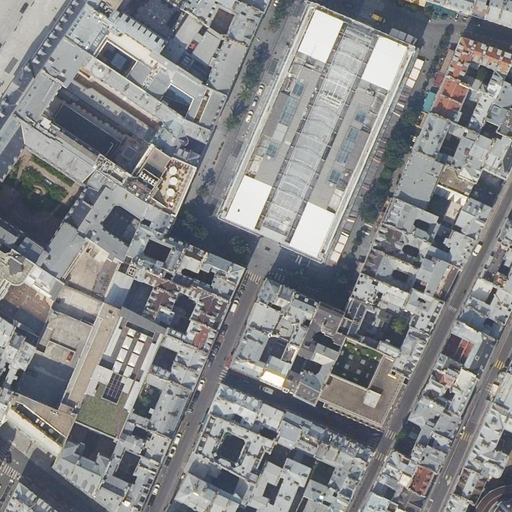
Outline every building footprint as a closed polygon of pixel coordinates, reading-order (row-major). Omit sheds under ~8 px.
[(158,54),(113,24),(78,0),(74,0),(63,16),(53,31),(88,55),(95,60),(96,61),(126,81),(175,114),(196,81),(158,54)] [(78,0),(113,24),(158,54),(165,42),(157,36),(157,37),(130,18),(129,17),(123,13),(131,0),(135,0),(141,3),(144,3),(145,0),(78,0)] [(167,0),(185,12),(221,36),(221,37),(247,49),(254,33),(262,14),(231,0),(167,0)] [(231,0),(262,14),(268,0),(231,0)] [(450,8),(469,15),(473,0),(445,0),(443,6),(450,8)] [(489,0),(473,0),(469,15),(475,17),(483,19),(489,0)] [(511,0),(489,0),(483,19),(495,23),(510,28),(511,22),(511,0)] [(302,253),(324,262),(334,240),(344,216),(342,215),(346,206),(361,171),(365,162),(373,143),(388,108),(393,97),(395,98),(406,72),(415,51),(398,44),(396,42),(390,39),(387,39),(372,33),(360,27),(351,24),(349,23),(346,22),(334,17),(333,15),(327,12),(325,12),(307,5),(296,28),(299,29),(295,38),(282,69),(265,109),(246,151),(228,194),(225,192),(216,215),(228,221),(247,229),(259,234),(269,238),(281,243),(285,245),(302,253)] [(237,71),(247,49),(221,37),(221,36),(185,12),(165,42),(158,54),(196,81),(200,83),(199,85),(226,97),(237,71)] [(48,39),(44,45),(31,63),(29,62),(29,63),(31,64),(66,88),(130,131),(169,157),(195,169),(208,138),(211,132),(186,121),(175,114),(126,81),(96,61),(95,60),(88,55),(53,31),(48,39)] [(511,60),(511,55),(487,47),(461,38),(453,57),(445,76),(494,98),(502,82),(511,60)] [(511,60),(502,82),(511,86),(511,60)] [(5,98),(0,105),(0,106),(97,173),(106,160),(109,162),(130,131),(29,63),(23,71),(22,71),(12,86),(4,98),(5,98)] [(482,126),(494,98),(445,76),(436,97),(429,114),(478,135),(482,126)] [(217,117),(226,97),(199,85),(200,83),(196,81),(175,114),(186,121),(211,132),(217,117)] [(511,86),(502,82),(494,98),(482,126),(511,140),(511,108),(509,107),(511,99),(511,86)] [(0,110),(0,242),(62,284),(83,253),(82,252),(89,241),(110,255),(108,259),(112,262),(114,258),(121,262),(103,303),(120,310),(121,307),(130,311),(146,272),(122,262),(147,207),(97,173),(0,106),(0,107),(1,109),(0,110)] [(460,172),(478,135),(429,114),(421,131),(412,151),(460,172)] [(511,169),(511,167),(511,140),(482,126),(478,135),(460,172),(459,176),(475,183),(481,168),(507,179),(511,169)] [(169,157),(130,131),(109,162),(106,160),(97,173),(147,207),(174,217),(185,193),(195,169),(169,157)] [(402,175),(392,198),(423,212),(431,195),(461,209),(452,230),(476,242),(487,219),(491,210),(468,198),(475,183),(459,176),(460,172),(412,151),(402,175)] [(437,217),(423,212),(392,198),(387,211),(381,224),(430,245),(438,225),(434,223),(437,217)] [(186,245),(177,241),(166,236),(174,217),(147,207),(122,262),(146,272),(156,277),(158,273),(163,275),(162,279),(169,282),(186,245)] [(511,221),(507,219),(498,238),(511,244),(511,221)] [(425,254),(430,245),(381,224),(376,235),(371,249),(419,270),(425,254)] [(425,254),(457,268),(462,270),(469,256),(476,242),(452,230),(438,225),(430,245),(425,254)] [(481,271),(477,279),(492,286),(494,287),(511,295),(511,244),(498,238),(494,246),(487,259),(481,271)] [(0,311),(20,325),(18,328),(40,338),(45,324),(22,309),(20,311),(2,299),(11,285),(13,285),(15,286),(17,286),(20,285),(22,284),(24,282),(55,302),(63,284),(62,284),(0,242),(0,311)] [(194,248),(186,245),(169,282),(189,291),(191,287),(194,280),(182,275),(180,272),(181,270),(184,269),(197,274),(199,270),(206,253),(194,248)] [(416,277),(419,270),(371,249),(365,261),(360,274),(407,295),(411,288),(414,281),(416,277)] [(214,276),(236,286),(243,269),(226,262),(206,253),(199,270),(209,274),(214,276)] [(448,286),(457,268),(425,254),(419,270),(416,277),(428,283),(426,287),(414,281),(411,288),(440,302),(448,286)] [(232,295),(236,286),(214,276),(210,286),(198,281),(199,280),(204,281),(206,281),(209,274),(199,270),(197,274),(194,280),(191,287),(229,303),(232,295)] [(222,319),(229,303),(191,287),(189,291),(169,282),(162,279),(156,277),(146,272),(130,311),(152,322),(159,308),(184,318),(187,311),(173,306),(178,292),(198,301),(190,321),(216,332),(222,319)] [(397,318),(407,295),(360,274),(355,285),(350,297),(375,308),(397,318)] [(261,292),(256,303),(285,315),(295,291),(284,287),(266,279),(261,292)] [(474,286),(464,305),(503,325),(510,311),(511,305),(511,295),(494,287),(489,297),(493,299),(491,301),(486,298),(492,286),(477,279),(474,286)] [(409,327),(429,336),(436,321),(445,304),(440,302),(411,288),(407,295),(397,318),(396,321),(409,327)] [(310,298),(295,291),(285,315),(289,317),(279,340),(298,348),(319,302),(310,298)] [(343,312),(344,312),(334,333),(344,337),(359,343),(375,308),(350,297),(346,306),(343,312)] [(56,456),(57,457),(66,437),(72,422),(108,338),(120,310),(103,303),(103,302),(92,327),(51,310),(45,324),(40,338),(23,375),(15,392),(4,416),(47,449),(52,453),(56,456)] [(314,406),(317,400),(344,337),(334,333),(344,312),(343,312),(333,308),(319,302),(298,348),(281,389),(287,392),(293,394),(293,396),(303,401),(314,406)] [(251,315),(246,326),(277,339),(279,340),(289,317),(285,315),(256,303),(251,315)] [(459,314),(456,321),(477,333),(479,333),(496,341),(500,333),(503,325),(464,305),(459,314)] [(108,338),(72,422),(118,442),(127,422),(148,374),(164,336),(166,329),(152,322),(130,311),(121,307),(120,310),(108,338)] [(166,329),(164,336),(207,354),(212,343),(216,332),(190,321),(184,318),(159,308),(152,322),(166,329)] [(419,358),(429,336),(409,327),(399,350),(392,347),(393,343),(385,339),(383,343),(380,341),(379,342),(372,339),(373,336),(377,337),(382,338),(384,333),(380,331),(385,320),(392,324),(396,321),(397,318),(375,308),(359,343),(396,359),(391,371),(405,377),(409,379),(419,358)] [(0,359),(15,326),(18,328),(20,325),(0,311),(0,359)] [(445,344),(433,369),(455,380),(460,371),(476,379),(478,380),(488,358),(496,341),(479,333),(477,333),(456,321),(445,344)] [(15,326),(0,359),(0,425),(0,426),(4,416),(15,392),(11,391),(10,387),(17,372),(23,375),(40,338),(18,328),(15,326)] [(246,326),(238,345),(229,367),(243,373),(259,380),(277,339),(246,326)] [(164,336),(148,374),(191,392),(198,374),(207,354),(164,336)] [(366,425),(382,432),(390,416),(402,393),(406,385),(402,383),(405,377),(391,371),(396,359),(359,343),(344,337),(317,400),(324,403),(322,407),(328,409),(346,417),(366,425)] [(270,384),(281,389),(298,348),(279,340),(277,339),(259,380),(270,384)] [(427,381),(420,395),(443,407),(455,380),(433,369),(427,381)] [(467,399),(476,379),(460,371),(455,380),(443,407),(442,409),(459,417),(467,399)] [(511,374),(509,373),(502,388),(495,405),(511,411),(511,374)] [(127,422),(149,431),(170,440),(180,416),(191,392),(148,374),(127,422)] [(214,401),(208,414),(232,425),(233,421),(229,420),(233,411),(235,413),(243,416),(238,427),(248,431),(261,402),(241,394),(221,385),(214,401)] [(400,434),(415,443),(425,448),(426,446),(432,432),(436,422),(433,421),(436,415),(439,417),(439,416),(442,409),(443,407),(420,395),(408,419),(421,425),(422,429),(420,433),(405,425),(403,429),(400,434)] [(277,409),(261,402),(248,431),(273,442),(286,413),(277,409)] [(451,494),(478,505),(479,504),(479,505),(481,502),(484,498),(488,494),(491,492),(491,491),(492,490),(483,486),(489,473),(494,476),(495,476),(497,476),(498,476),(499,475),(508,456),(508,455),(507,455),(493,448),(503,427),(511,431),(511,411),(495,405),(492,403),(462,470),(451,494)] [(461,419),(459,417),(442,409),(439,416),(443,418),(442,418),(440,421),(440,422),(441,423),(437,421),(436,422),(432,432),(451,441),(460,421),(461,419)] [(287,410),(286,413),(273,442),(267,456),(284,464),(288,456),(282,454),(285,447),(291,449),(292,448),(300,430),(320,441),(326,429),(306,419),(287,410)] [(238,427),(232,425),(208,414),(200,434),(192,453),(221,467),(240,476),(256,484),(261,472),(256,470),(257,466),(263,468),(267,456),(273,442),(248,431),(238,427)] [(110,511),(138,511),(147,494),(160,464),(142,457),(130,484),(113,476),(125,450),(138,456),(139,455),(149,431),(127,422),(118,442),(112,454),(93,499),(100,504),(110,511)] [(347,438),(326,429),(320,441),(353,458),(346,475),(358,482),(365,468),(374,451),(347,438)] [(329,511),(344,511),(346,508),(352,496),(358,482),(346,475),(353,458),(320,441),(300,430),(292,448),(335,468),(326,487),(310,478),(303,495),(309,498),(331,509),(329,511)] [(165,451),(170,440),(149,431),(139,455),(142,457),(160,464),(165,451)] [(432,432),(426,446),(445,455),(450,443),(451,441),(432,432)] [(80,444),(66,437),(57,457),(55,462),(53,468),(75,485),(93,499),(112,454),(107,452),(105,457),(99,454),(98,456),(92,454),(89,460),(80,456),(84,447),(83,445),(83,444),(80,443),(80,444)] [(392,451),(381,474),(407,487),(410,480),(413,473),(417,465),(421,455),(425,448),(415,443),(407,457),(392,451)] [(426,446),(425,448),(421,455),(440,465),(441,463),(445,455),(426,446)] [(179,483),(169,505),(182,511),(233,511),(237,505),(241,507),(239,511),(240,511),(243,511),(256,484),(240,476),(234,492),(233,494),(232,494),(230,494),(208,483),(212,475),(219,479),(221,474),(218,472),(221,467),(192,453),(179,483)] [(440,465),(421,455),(417,465),(434,472),(436,473),(438,469),(440,465)] [(263,511),(269,499),(261,496),(267,482),(275,485),(284,464),(267,456),(263,468),(261,472),(256,484),(243,511),(263,511)] [(288,456),(284,464),(275,485),(269,499),(263,511),(291,511),(300,492),(295,490),(297,485),(302,486),(311,465),(310,465),(309,464),(308,462),(299,458),(297,463),(290,460),(291,457),(288,456)] [(434,472),(417,465),(413,473),(416,474),(413,481),(410,480),(407,487),(423,496),(429,484),(434,472)] [(376,483),(371,492),(382,498),(382,497),(381,496),(386,487),(396,491),(391,503),(398,506),(396,509),(402,511),(419,511),(421,507),(425,498),(423,496),(407,487),(381,474),(376,483)] [(9,502),(3,511),(58,511),(54,508),(36,494),(32,491),(20,482),(19,483),(9,502)] [(511,511),(511,484),(506,485),(502,486),(497,488),(494,490),(494,489),(492,490),(491,491),(491,492),(488,494),(484,498),(481,502),(479,505),(479,504),(478,505),(477,507),(478,508),(476,511),(475,511),(511,511)] [(361,511),(382,511),(388,501),(382,498),(371,492),(368,498),(361,511)] [(475,511),(476,511),(478,508),(477,507),(478,505),(451,494),(442,511),(475,511)] [(329,511),(331,509),(309,498),(302,511),(329,511)] [(402,511),(396,509),(398,506),(391,503),(388,501),(382,511),(402,511)]
